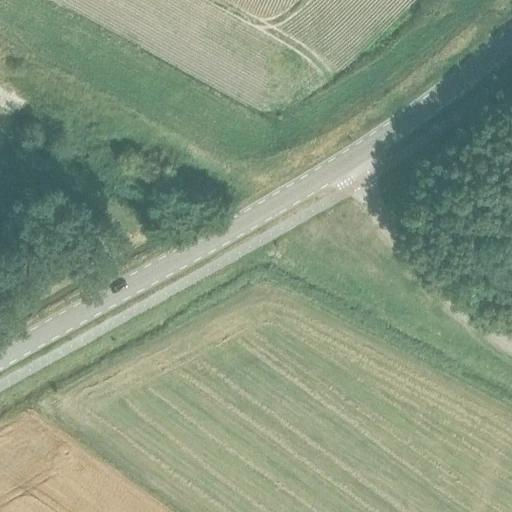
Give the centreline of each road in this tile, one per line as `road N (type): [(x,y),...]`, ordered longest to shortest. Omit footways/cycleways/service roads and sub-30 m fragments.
road 1 (secondary): [(0,360),(349,161)]
road 2 (unclassified): [(511,342),(419,270),(349,161)]
road 3 (secondary): [(349,161),(511,43)]
